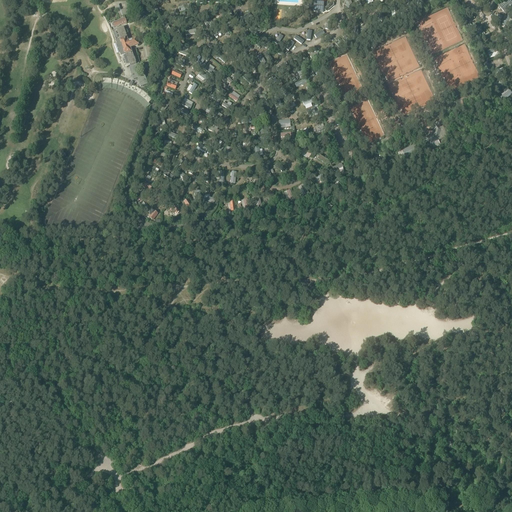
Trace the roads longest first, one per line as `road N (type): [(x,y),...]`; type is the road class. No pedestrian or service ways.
road 1 (residential): [(360,178),(359,185),(211,223),(146,221),(126,186),(168,59),(163,33),(136,0)]
road 2 (track): [(511,232),(347,277)]
road 3 (track): [(269,31),(253,11),(204,12),(202,30),(234,61)]
road 4 (track): [(347,277),(215,284)]
